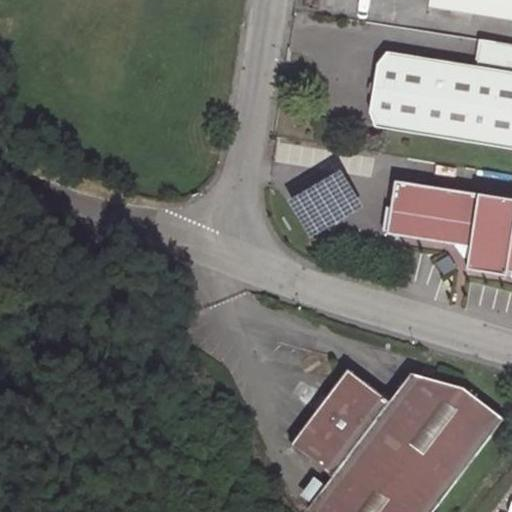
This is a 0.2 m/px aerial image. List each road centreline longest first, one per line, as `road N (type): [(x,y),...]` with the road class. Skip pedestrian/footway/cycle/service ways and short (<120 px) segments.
road 1 (unclassified): [(511,343),(226,251)]
road 2 (unclassified): [(267,0),(226,251)]
road 3 (unclassified): [(0,169),(226,251)]
